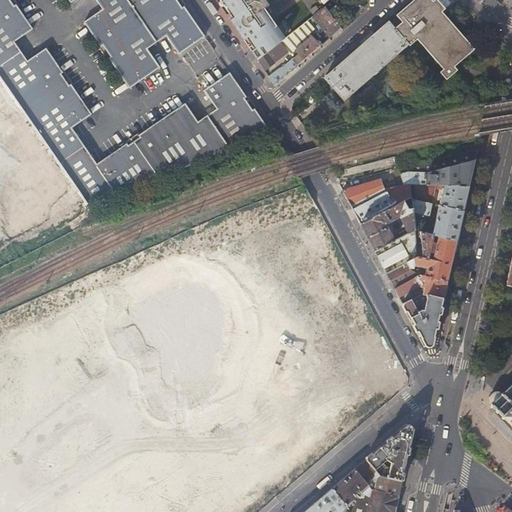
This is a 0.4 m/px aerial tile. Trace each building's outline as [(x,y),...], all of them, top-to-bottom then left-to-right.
[(270,132),(271,132),(255,108),(250,112),(241,100),(246,96),(230,72),(205,89),(217,107),(198,121),(185,102),(139,134),(143,140),(132,148),(128,142),(96,164),(71,127),(90,114),(70,83),(63,87),(55,75),(61,71),(45,47),(26,60),(13,40),(31,28),(14,3),(9,7),(3,0),(0,0),(0,76),(93,212),(109,201),(121,197),(270,132)] [(179,54),(205,36),(185,5),(179,9),(172,0),(69,0),(70,1),(72,0),(96,0),(103,8),(84,21),(100,45),(106,41),(114,53),(108,57),(129,87),(160,66),(147,47),(166,34),(179,54)] [(232,11),(223,0),(221,0),(220,1),(229,13),(232,11)] [(293,33),(284,21),(275,26),(269,18),(267,14),(272,11),(263,0),(220,0),(220,1),(221,0),(223,0),(232,11),(229,13),(233,19),(236,17),(245,30),(242,31),(246,38),(252,46),(259,41),(267,53),(281,43),(288,37),(293,33)] [(414,0),(396,16),(403,23),(395,29),(389,22),(324,78),(345,101),(408,44),(410,47),(418,40),(439,64),(435,67),(442,74),(452,65),(449,62),(451,59),(470,44),(442,12),(445,9),(442,5),(437,0),(414,0)] [(318,9),(316,6),(311,10),(310,11),(315,16),(323,10),(321,6),(318,9)] [(313,18),(330,39),(342,28),(326,8),(323,10),(315,16),(313,18)] [(295,50),(312,36),(308,31),(312,27),(308,21),(293,33),(288,37),(281,43),(288,52),(290,54),(295,50)] [(312,36),(295,50),(298,54),(269,77),(275,85),(321,46),(312,36)] [(252,46),(246,38),(244,39),(249,48),(252,46)] [(267,53),(259,41),(252,46),(249,48),(258,60),(267,53)] [(288,52),(281,43),(267,53),(258,60),(265,71),(288,52)] [(444,185),(469,187),(477,150),(400,168),(404,186),(410,185),(410,183),(436,185),(444,185)] [(380,180),(342,190),(360,223),(404,200),(411,196),(410,185),(404,186),(385,189),(380,180)] [(431,203),(436,185),(410,183),(410,185),(411,196),(411,199),(431,203)] [(444,185),(439,205),(463,211),(469,187),(444,185)] [(431,207),(431,203),(411,199),(412,208),(413,211),(418,212),(429,215),(431,207)] [(309,200),(0,326),(0,511),(251,511),(250,508),(249,499),(260,498),(273,492),(269,483),(285,482),(292,475),(290,473),(282,476),(278,480),(276,452),(278,450),(286,459),(294,458),(299,465),(338,448),(398,395),(355,290),(357,288),(345,260),(334,260),(309,200)] [(414,230),(413,211),(412,208),(408,209),(404,200),(360,223),(374,251),(414,230)] [(439,205),(438,209),(432,235),(456,240),(463,211),(439,205)] [(417,257),(414,230),(374,251),(386,273),(417,257)] [(420,232),(423,258),(451,264),(456,240),(432,235),(420,232)] [(426,269),(425,277),(447,282),(451,264),(423,258),(417,257),(386,273),(394,288),(418,276),(413,269),(414,266),(426,269)] [(418,292),(420,295),(422,294),(443,298),(447,282),(425,277),(419,276),(418,276),(394,288),(399,297),(419,287),(424,287),(423,292),(422,292),(419,291),(418,292)] [(432,345),(438,321),(443,298),(422,294),(420,295),(402,304),(424,346),(432,345)] [(438,321),(432,345),(436,346),(442,322),(438,321)] [(490,402),(491,404),(491,405),(492,406),(491,407),(492,408),(491,410),(489,413),(489,415),(490,418),(491,421),(511,441),(511,384),(502,394),(501,393),(499,392),(497,392),(495,392),(494,393),(492,394),(491,395),(490,397),(490,400),(490,402)] [(401,481),(413,429),(406,426),(383,446),(366,460),(380,476),(401,481)] [(366,460),(354,470),(372,490),(397,496),(399,488),(401,481),(380,476),(366,460)] [(365,496),(351,511),(393,511),(397,496),(372,490),(354,470),(331,489),(347,508),(355,497),(354,495),(358,491),(361,494),(365,496)] [(341,511),(347,508),(331,489),(304,511),(341,511)] [(355,497),(347,508),(350,511),(351,511),(365,496),(361,494),(358,491),(354,495),(355,497)]
